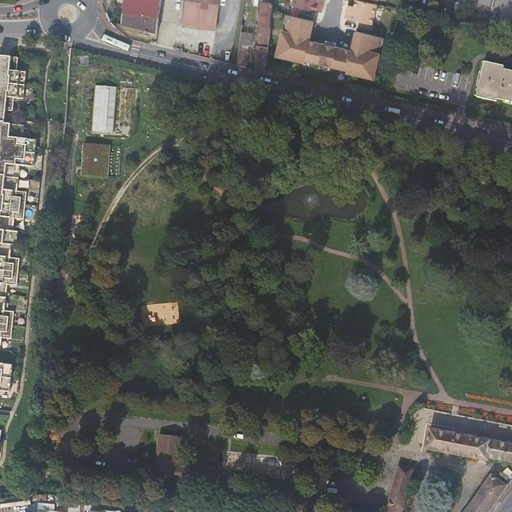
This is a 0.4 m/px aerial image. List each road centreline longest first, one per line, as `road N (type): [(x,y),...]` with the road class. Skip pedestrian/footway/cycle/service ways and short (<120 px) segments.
road 1 (track): [(62,263),(87,253),(140,169),(192,135),(306,135),(511,186)]
road 2 (secondary): [(511,142),(135,51),(83,28)]
road 3 (track): [(448,401),(420,348),(391,205),(350,148)]
road 4 (track): [(412,307),(357,258),(263,226)]
road 5 (track): [(396,453),(410,394),(511,414)]
